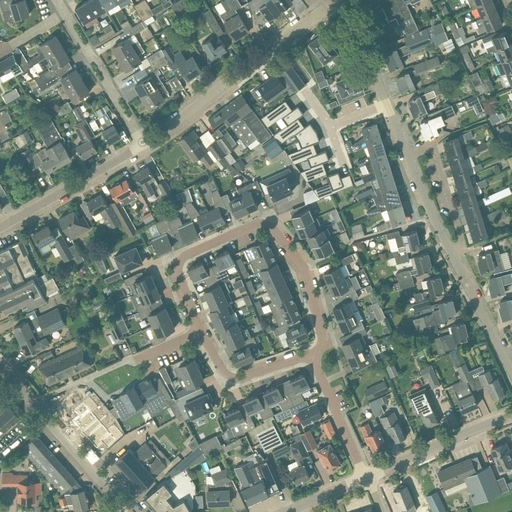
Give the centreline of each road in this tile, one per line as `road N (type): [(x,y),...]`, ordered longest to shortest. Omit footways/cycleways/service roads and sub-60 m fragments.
road 1 (residential): [(200,332),(178,263),(264,224),(305,271),(324,341),(311,354)]
road 2 (residential): [(140,146),(334,0)]
road 3 (residential): [(140,146),(59,4)]
road 4 (residential): [(0,224),(140,146)]
road 5 (tertiary): [(367,479),(511,416)]
road 6 (residential): [(453,251),(463,246),(432,146),(407,155)]
road 7 (residential): [(311,354),(233,378),(200,332)]
road 8 (residential): [(121,511),(34,404)]
road 9 (residential): [(311,354),(367,479)]
road 10 (residential): [(511,372),(453,251)]
